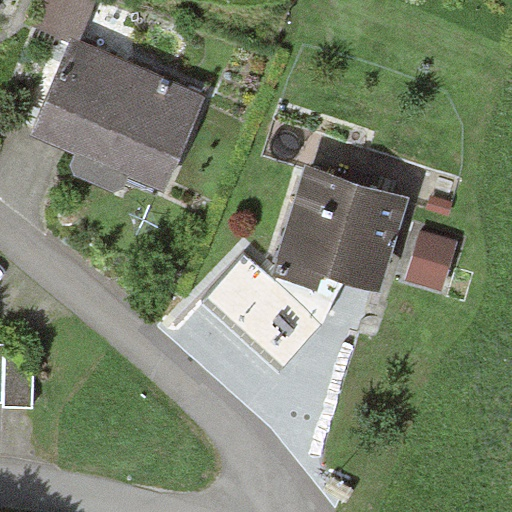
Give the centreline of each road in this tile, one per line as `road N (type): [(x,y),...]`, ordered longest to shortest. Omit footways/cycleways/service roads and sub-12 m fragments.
road 1 (residential): [(296,511),(252,448),(0,203)]
road 2 (residential): [(0,482),(153,511)]
